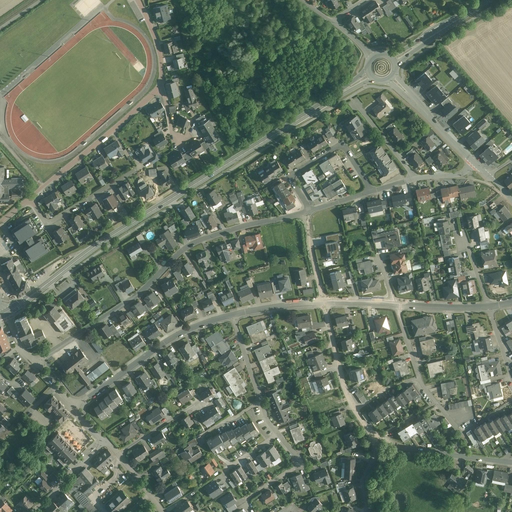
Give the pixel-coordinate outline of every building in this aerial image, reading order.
[(336,0),(327,0),(332,9),(339,5),(336,0)] [(384,0),(387,4),(382,7),(389,16),(393,14),(391,10),(396,7),(393,2),(396,0),(395,0),(384,0)] [(376,1),(368,6),(372,13),(375,12),(377,15),(383,12),(376,1)] [(167,5),(153,8),(157,22),(170,18),(167,5)] [(368,6),(360,12),(365,19),(367,22),(372,19),(369,15),(372,13),(368,6)] [(353,16),(347,21),(351,28),(352,27),(354,29),(358,27),(360,26),(358,23),(353,16)] [(407,16),(405,17),(411,27),(414,25),(407,16)] [(365,19),(358,23),(360,26),(358,27),(361,31),(365,28),(369,34),(372,32),(366,23),(367,22),(365,19)] [(172,42),(164,44),(166,53),(171,52),(171,53),(177,52),(175,45),(173,45),(172,42)] [(181,57),(171,60),(174,70),(184,68),(181,57)] [(436,65),(429,71),(432,75),(439,69),(436,65)] [(454,79),(458,75),(453,69),(449,72),(454,79)] [(425,71),(416,79),(423,86),(432,79),(425,71)] [(173,82),(166,84),(169,98),(178,96),(175,82),(173,82)] [(437,103),(446,95),(440,88),(443,86),(441,84),(434,90),(436,91),(431,96),(437,103)] [(197,105),(192,88),(184,90),(188,104),(190,108),(191,109),(191,110),(195,109),(194,106),(197,105)] [(383,95),(377,98),(380,103),(383,100),(383,101),(386,99),(383,95)] [(441,103),(445,108),(451,103),(452,102),(448,97),(441,103)] [(380,103),(372,109),(380,118),(385,113),(386,113),(387,113),(386,112),(390,109),(383,101),(383,100),(380,103)] [(161,103),(157,106),(160,112),(165,109),(161,103)] [(445,108),(442,110),(448,118),(457,110),(451,103),(445,108)] [(156,105),(148,110),(152,117),(157,114),(157,115),(161,113),(160,112),(157,106),(156,105)] [(458,115),(461,118),(463,116),(465,117),(469,113),(465,109),(458,115)] [(196,119),(199,124),(207,120),(203,114),(196,119)] [(185,117),(180,115),(176,124),(184,128),(185,126),(187,121),(188,119),(184,118),(185,117)] [(356,116),(344,123),(349,131),(348,132),(350,131),(361,124),(356,116)] [(461,118),(453,125),(462,134),(467,129),(465,127),(470,122),(465,117),(463,116),(461,118)] [(214,128),(209,120),(199,126),(204,134),(214,128)] [(484,120),(478,126),(480,129),(487,123),(484,120)] [(361,124),(350,131),(355,139),(367,132),(362,123),(361,124)] [(391,124),(385,128),(389,132),(394,128),(391,124)] [(389,132),(388,133),(395,142),(402,136),(395,127),(394,128),(389,132)] [(219,136),(214,128),(204,134),(209,143),(219,136)] [(431,129),(421,137),(424,139),(427,136),(428,138),(434,133),(431,129)] [(476,130),(466,139),(475,150),(485,141),(476,130)] [(156,139),(153,140),(158,148),(164,144),(165,144),(166,144),(166,143),(167,142),(163,135),(163,134),(156,139)] [(322,135),(315,139),(320,147),(327,143),(322,135)] [(320,147),(315,139),(313,136),(310,138),(312,142),(308,144),(313,152),(320,147)] [(424,139),(421,142),(428,150),(434,145),(428,138),(427,136),(424,139)] [(198,141),(197,140),(192,143),(199,153),(204,150),(200,144),(198,141)] [(484,146),(487,149),(490,146),(493,143),(490,140),(484,146)] [(118,141),(105,149),(110,157),(116,153),(119,157),(125,153),(123,150),(118,141)] [(199,153),(192,143),(187,147),(189,151),(193,157),(199,153)] [(375,147),(368,152),(368,153),(371,158),(373,160),(385,153),(385,152),(384,153),(379,145),(375,147)] [(487,149),(479,155),(487,164),(498,155),(490,146),(487,149)] [(142,147),(138,150),(141,153),(139,155),(144,162),(153,156),(148,149),(145,151),(142,147)] [(411,149),(406,153),(410,158),(415,154),(411,149)] [(300,150),(293,154),(297,162),(305,158),(300,150)] [(179,151),(173,155),(180,165),(185,162),(182,156),(179,151)] [(447,161),(439,152),(433,158),(440,167),(447,161)] [(385,153),(373,160),(373,161),(374,160),(379,168),(391,160),(390,160),(385,153)] [(423,163),(415,153),(415,154),(410,158),(409,158),(416,167),(419,165),(420,165),(419,165),(422,162),(423,163)] [(156,154),(153,156),(150,158),(153,163),(159,159),(156,154)] [(293,154),(285,159),(290,167),(297,162),(293,154)] [(337,154),(328,159),(333,167),(338,165),(339,167),(343,164),(337,154)] [(173,155),(168,158),(174,168),(180,165),(173,155)] [(102,156),(93,162),(94,162),(98,167),(99,166),(101,169),(108,165),(104,159),(102,156)] [(433,161),(430,156),(425,160),(429,165),(433,161)] [(328,159),(319,165),(324,173),(329,170),(330,172),(334,170),(333,167),(328,159)] [(391,160),(379,168),(380,168),(384,175),(396,168),(391,160)] [(276,163),(271,166),(271,167),(276,173),(282,169),(277,162),(276,163)] [(9,193),(9,188),(10,187),(10,190),(12,191),(12,197),(21,197),(21,191),(20,191),(20,187),(22,187),(22,178),(11,178),(11,179),(4,179),(4,176),(4,167),(0,166),(0,201),(9,202),(9,193)] [(86,167),(76,174),(81,183),(88,179),(89,181),(93,178),(86,167)] [(271,167),(265,170),(266,171),(270,178),(276,174),(276,173),(271,167)] [(396,168),(384,175),(379,179),(382,184),(400,173),(397,168),(396,168)] [(165,170),(159,174),(162,179),(160,180),(164,187),(172,182),(168,175),(165,170)] [(311,170),(302,175),(308,183),(312,181),(313,182),(317,180),(311,170)] [(270,178),(266,171),(259,175),(264,183),(270,179),(270,178)] [(149,185),(147,186),(144,180),(138,184),(141,190),(146,198),(150,196),(151,197),(154,194),(153,193),(154,193),(152,190),(153,189),(152,187),(150,188),(149,185)] [(341,180),(336,182),(342,192),(344,192),(347,190),(341,180)] [(71,181),(62,186),(67,194),(76,189),(71,181)] [(281,181),(274,186),(275,189),(276,189),(278,192),(277,192),(278,193),(279,192),(286,187),(285,188),(281,181)] [(121,186),(117,189),(120,194),(124,200),(127,198),(125,193),(128,192),(130,196),(135,193),(128,182),(123,185),(125,187),(122,188),(121,186)] [(342,192),(336,182),(332,185),(332,184),(331,184),(337,193),(337,194),(341,193),(342,192)] [(337,193),(331,184),(323,189),(326,193),(329,199),(337,193)] [(451,187),(441,189),(441,190),(443,198),(444,203),(447,202),(447,203),(449,202),(450,202),(449,198),(460,195),(458,189),(458,186),(457,186),(451,188),(451,187)] [(286,187),(279,192),(280,195),(281,195),(283,198),(290,194),(286,187)] [(429,187),(416,190),(418,201),(432,199),(429,187)] [(470,187),(463,188),(463,187),(458,189),(460,195),(460,198),(472,196),(472,197),(476,196),(475,192),(471,192),(470,187)] [(218,197),(213,190),(206,195),(212,206),(220,201),(219,200),(221,199),(219,196),(218,197)] [(54,192),(44,199),(51,210),(61,204),(60,201),(54,192)] [(283,198),(282,198),(282,199),(283,198),(284,199),(282,200),(285,205),(287,204),(290,203),(292,201),(295,200),(291,193),(290,194),(283,198)] [(237,194),(229,198),(233,205),(239,201),(237,194)] [(404,194),(391,197),(393,205),(406,203),(405,201),(404,195),(404,194)] [(105,203),(104,203),(107,210),(109,210),(112,208),(112,207),(118,203),(112,195),(103,200),(105,203)] [(255,203),(253,198),(243,202),(245,208),(245,207),(246,208),(245,208),(247,212),(248,212),(250,215),(258,212),(255,203)] [(380,200),(366,203),(369,213),(382,210),(382,208),(381,202),(380,200)] [(239,201),(233,205),(234,208),(235,211),(242,209),(240,203),(239,201)] [(96,204),(85,210),(85,211),(88,215),(90,213),(94,219),(102,214),(96,204)] [(189,206),(181,211),(185,218),(187,221),(195,216),(189,206)] [(499,209),(496,211),(497,212),(504,221),(511,216),(504,206),(499,209)] [(356,207),(342,210),(344,220),(358,217),(357,213),(356,207)] [(493,210),(490,211),(493,215),(497,212),(496,211),(499,209),(497,207),(493,210)] [(232,213),(228,214),(228,212),(224,214),(226,220),(227,220),(228,224),(234,222),(239,220),(236,213),(233,214),(232,213)] [(77,215),(70,220),(76,230),(83,225),(77,215)] [(211,217),(210,215),(208,217),(203,220),(210,229),(217,225),(211,217)] [(476,215),(467,217),(468,222),(469,229),(473,228),(479,227),(476,215)] [(29,218),(11,230),(20,244),(25,240),(28,244),(22,248),(31,261),(49,250),(40,237),(34,241),(32,236),(38,232),(29,218)] [(197,225),(185,229),(188,239),(200,235),(198,228),(202,227),(200,220),(195,222),(197,225)] [(447,221),(438,222),(440,234),(449,233),(448,226),(447,221)] [(174,224),(168,228),(171,233),(177,229),(174,224)] [(73,226),(68,229),(72,235),(77,231),(76,230),(73,226)] [(479,227),(473,228),(475,235),(474,235),(475,240),(479,240),(485,239),(485,238),(483,226),(479,227)] [(68,237),(61,227),(52,232),(56,238),(59,243),(68,237)] [(395,229),(382,232),(386,247),(392,245),(393,248),(400,246),(398,238),(397,239),(395,229)] [(167,231),(160,235),(161,237),(156,240),(160,247),(165,244),(169,250),(177,245),(172,237),(171,238),(167,231)] [(141,233),(136,236),(141,244),(146,241),(141,233)] [(324,242),(328,259),(339,257),(336,239),(338,238),(337,233),(325,235),(326,242),(324,242)] [(449,233),(440,234),(442,246),(452,245),(451,240),(450,240),(449,233)] [(259,234),(251,236),(245,238),(247,247),(254,245),(253,244),(255,244),(256,249),(262,248),(259,234)] [(377,234),(372,236),(374,242),(381,241),(380,234),(377,234)] [(138,242),(127,249),(130,254),(128,254),(132,261),(137,258),(135,255),(143,250),(138,242)] [(226,243),(216,247),(220,258),(222,257),(223,261),(229,259),(227,252),(229,251),(226,243)] [(239,248),(232,250),(234,256),(241,253),(239,248)] [(494,250),(481,252),(484,268),(496,266),(493,251),(494,251),(494,250)] [(205,252),(196,255),(199,263),(201,262),(203,269),(209,266),(206,260),(208,259),(205,252)] [(399,256),(397,256),(396,253),(390,255),(392,265),(391,265),(392,269),(393,269),(394,273),(404,271),(407,270),(405,265),(404,266),(403,259),(405,258),(404,253),(399,254),(399,256)] [(12,259),(1,265),(18,297),(30,288),(26,281),(24,282),(19,272),(24,269),(21,263),(16,266),(12,259)] [(363,262),(357,263),(358,267),(357,268),(357,269),(358,268),(358,270),(364,269),(365,274),(373,272),(370,260),(363,262)] [(449,262),(450,268),(459,266),(459,265),(460,265),(459,260),(449,262)] [(190,265),(189,265),(188,262),(181,266),(186,275),(194,270),(190,265)] [(100,266),(96,269),(96,268),(92,270),(92,271),(89,273),(93,280),(104,274),(103,272),(100,266)] [(461,273),(459,266),(450,268),(452,275),(453,275),(461,273),(461,272),(461,273)] [(304,269),(294,271),(297,286),(306,284),(304,269)] [(339,269),(330,272),(332,280),(341,277),(339,269)] [(183,278),(178,270),(173,273),(178,281),(183,278)] [(505,272),(500,273),(489,275),(490,284),(501,282),(502,286),(507,285),(505,272)] [(274,284),(276,293),(276,294),(282,293),(281,292),(291,290),(287,276),(277,279),(278,283),(274,284)] [(341,277),(332,280),(334,288),(344,286),(341,277)] [(405,278),(399,279),(401,290),(404,289),(405,290),(406,290),(405,289),(412,288),(410,277),(409,277),(405,278)] [(425,277),(416,279),(419,291),(428,289),(426,280),(425,277)] [(172,279),(162,286),(168,296),(178,290),(172,279)] [(129,280),(122,285),(127,293),(131,291),(130,291),(134,289),(129,280)] [(369,282),(362,283),(364,292),(380,289),(378,280),(369,282)] [(450,287),(443,289),(445,299),(454,297),(453,295),(458,294),(456,287),(455,280),(454,280),(449,281),(450,287)] [(465,282),(462,282),(464,294),(475,292),(473,280),(465,282)] [(270,283),(257,286),(260,298),(273,295),(272,294),(270,283)] [(249,287),(238,292),(242,303),(254,297),(249,288),(249,287)] [(75,289),(63,298),(66,302),(67,301),(73,308),(84,299),(78,291),(77,292),(75,289)] [(231,291),(220,296),(224,306),(234,301),(232,296),(233,295),(231,291)] [(156,297),(153,293),(144,299),(150,307),(156,303),(159,301),(156,297)] [(213,293),(207,296),(210,300),(211,300),(212,302),(216,300),(213,293)] [(52,299),(45,305),(50,310),(54,307),(57,305),(52,299)] [(93,300),(86,306),(88,309),(89,308),(90,310),(97,305),(93,300)] [(199,306),(196,300),(190,303),(192,307),(193,307),(193,309),(199,306)] [(210,300),(202,304),(205,311),(214,307),(212,302),(211,300),(210,300)] [(139,302),(131,308),(138,319),(144,315),(142,312),(145,310),(142,307),(139,302)] [(50,310),(44,314),(51,323),(53,321),(61,315),(59,312),(54,307),(50,310)] [(192,307),(182,311),(186,320),(196,315),(193,309),(193,307),(192,307)] [(61,315),(53,321),(63,334),(75,325),(62,309),(59,312),(61,315)] [(125,314),(124,313),(118,317),(124,326),(130,321),(129,320),(125,314)] [(89,322),(83,314),(80,315),(87,324),(89,322)] [(173,318),(171,315),(161,323),(165,328),(167,330),(177,323),(173,318)] [(310,315),(296,318),(298,328),(306,327),(312,326),(310,315)] [(346,315),(336,318),(338,326),(348,324),(346,315)] [(26,316),(15,321),(20,331),(18,331),(22,340),(24,339),(27,348),(37,344),(36,342),(45,338),(42,331),(34,334),(26,316)] [(389,329),(386,316),(374,320),(377,329),(384,327),(385,330),(389,329)] [(434,328),(431,316),(421,318),(424,332),(430,330),(430,329),(434,328)] [(421,318),(411,320),(414,333),(419,332),(419,333),(424,332),(421,318)] [(260,321),(246,327),(250,335),(264,330),(260,321)] [(479,322),(472,324),(472,325),(471,326),(472,331),(467,332),(467,334),(474,333),(475,340),(477,339),(481,339),(488,337),(486,330),(484,330),(483,326),(480,326),(479,322)] [(155,325),(145,331),(151,340),(161,333),(158,328),(155,324),(155,325)] [(106,325),(99,330),(103,337),(111,332),(108,328),(106,325)] [(117,330),(113,325),(108,328),(111,332),(113,336),(118,332),(117,330)] [(507,325),(501,328),(505,334),(510,331),(510,330),(507,325)] [(264,330),(250,335),(253,343),(266,338),(267,338),(267,337),(264,330)] [(218,331),(208,337),(207,337),(206,338),(207,338),(205,339),(207,342),(208,344),(212,341),(215,345),(224,340),(218,331)] [(304,331),(295,333),(298,339),(303,337),(306,336),(304,331)] [(4,332),(0,334),(0,352),(11,348),(4,332)] [(137,333),(127,340),(129,342),(139,335),(137,333)] [(306,336),(303,337),(306,344),(317,340),(314,333),(306,336)] [(139,335),(129,342),(136,351),(146,344),(141,338),(139,335)] [(481,339),(477,339),(477,340),(478,339),(480,347),(484,346),(484,349),(493,347),(490,337),(481,339)] [(351,338),(341,341),(344,350),(352,348),(351,344),(352,344),(351,338)] [(394,340),(389,342),(392,352),(394,351),(396,354),(404,352),(399,338),(394,340)] [(433,338),(419,341),(421,346),(422,349),(421,349),(422,349),(423,355),(423,356),(431,354),(430,345),(435,344),(433,338)] [(215,345),(211,348),(211,349),(212,350),(212,349),(214,352),(218,350),(221,354),(229,348),(224,340),(215,345)] [(105,353),(96,341),(92,344),(101,356),(105,353)] [(188,343),(179,349),(186,359),(195,354),(191,347),(188,343)] [(263,347),(254,350),(259,361),(265,359),(263,354),(271,351),(268,344),(263,347)] [(229,348),(221,354),(222,356),(231,351),(229,348)] [(80,350),(68,360),(75,369),(78,367),(88,360),(80,350)] [(174,355),(171,351),(164,356),(167,361),(166,362),(170,369),(178,364),(177,362),(174,357),(175,356),(174,355)] [(222,356),(218,359),(219,359),(218,360),(219,361),(219,360),(221,363),(225,361),(228,365),(230,363),(236,359),(231,351),(222,356)] [(314,356),(308,358),(309,359),(311,365),(324,360),(322,353),(314,356)] [(265,359),(259,361),(264,372),(270,370),(268,365),(275,362),(273,355),(265,359)] [(13,359),(6,366),(15,374),(22,367),(13,359)] [(405,360),(402,361),(402,359),(394,362),(392,362),(395,371),(399,370),(401,376),(410,373),(405,360)] [(75,369),(68,360),(61,365),(60,366),(63,370),(64,369),(68,375),(74,370),(75,369)] [(324,360),(311,365),(313,371),(314,371),(319,369),(327,366),(324,360)] [(440,360),(427,363),(430,377),(435,376),(434,373),(443,371),(442,366),(442,365),(441,365),(440,360)] [(489,363),(484,364),(486,372),(488,372),(495,370),(496,375),(494,375),(494,376),(497,375),(497,376),(498,376),(498,375),(501,374),(499,361),(489,363)] [(238,362),(232,365),(234,368),(234,367),(237,372),(242,368),(238,362)] [(163,371),(158,363),(150,368),(158,379),(165,375),(165,374),(163,371)] [(482,364),(478,365),(479,372),(478,373),(476,374),(477,378),(478,378),(481,378),(481,380),(489,379),(488,372),(486,372),(484,364),(482,365),(482,364)] [(101,365),(91,373),(93,376),(96,379),(106,371),(101,365)] [(270,370),(264,372),(268,383),(275,381),(273,376),(280,373),(277,366),(270,370)] [(82,372),(78,367),(75,369),(74,370),(86,386),(90,383),(88,380),(82,372)] [(234,368),(230,370),(233,376),(238,373),(237,372),(234,367),(234,368)] [(361,368),(349,371),(352,381),(364,378),(361,368)] [(172,377),(166,369),(163,371),(165,374),(165,375),(168,379),(172,377)] [(33,381),(36,378),(31,373),(27,370),(24,374),(22,376),(30,383),(33,381)] [(91,373),(87,375),(83,370),(82,372),(88,380),(93,376),(91,373)] [(238,373),(233,376),(230,370),(223,374),(230,385),(231,385),(233,387),(235,386),(237,390),(233,392),(236,397),(242,393),(242,394),(246,391),(242,384),(244,383),(238,373)] [(150,381),(145,372),(140,375),(148,387),(152,384),(153,384),(150,381)] [(320,372),(314,375),(316,381),(323,378),(320,372)] [(148,387),(140,375),(135,378),(141,387),(143,390),(148,387)] [(316,381),(313,382),(316,391),(319,389),(320,393),(330,389),(326,377),(323,378),(316,381)] [(454,381),(440,383),(443,399),(450,397),(449,388),(455,387),(454,381)] [(136,392),(130,383),(122,388),(126,393),(128,397),(129,396),(136,392)] [(491,385),(487,386),(487,387),(488,392),(492,391),(493,398),(502,396),(499,383),(491,385)] [(420,396),(412,384),(406,388),(412,397),(412,398),(414,400),(420,396)] [(189,388),(177,396),(182,404),(194,397),(191,393),(189,388)] [(412,397),(406,388),(400,392),(406,401),(412,397)] [(115,389),(109,393),(110,395),(104,398),(105,400),(111,408),(117,404),(116,403),(122,399),(115,389)] [(209,389),(201,394),(206,402),(214,396),(214,395),(209,389)] [(359,389),(354,392),(362,404),(367,401),(359,389)] [(20,395),(18,397),(19,397),(27,405),(34,398),(25,390),(20,395)] [(16,391),(11,396),(16,400),(19,397),(18,397),(20,395),(16,391)] [(219,392),(214,395),(214,396),(216,400),(220,397),(222,396),(219,392)] [(400,392),(395,397),(399,403),(400,405),(406,401),(400,392)] [(128,397),(126,393),(123,395),(128,403),(131,400),(129,396),(128,397)] [(270,397),(274,409),(282,406),(278,394),(270,397)] [(393,395),(388,399),(394,407),(399,403),(395,397),(393,395)] [(65,407),(59,401),(59,402),(53,396),(46,403),(47,403),(44,405),(50,411),(51,410),(56,415),(55,416),(60,422),(63,420),(70,413),(64,407),(65,407)] [(242,402),(234,399),(232,406),(240,409),(242,402)] [(388,399),(382,403),(388,411),(394,407),(388,399)] [(105,400),(99,403),(100,405),(94,408),(101,418),(107,414),(106,413),(112,410),(111,408),(105,400)] [(449,408),(450,411),(472,407),(471,401),(448,405),(449,408)] [(282,406),(274,409),(280,423),(288,419),(285,411),(290,408),(291,409),(288,403),(282,406)] [(388,411),(382,403),(376,407),(382,415),(388,411)] [(164,416),(158,407),(152,412),(153,413),(146,417),(149,421),(149,422),(150,422),(151,425),(164,416)] [(169,413),(166,407),(161,410),(165,415),(169,413)] [(376,407),(368,413),(374,421),(382,415),(376,407)] [(215,408),(210,411),(210,412),(208,413),(212,419),(220,414),(215,408)] [(208,413),(206,415),(206,414),(200,418),(205,424),(212,419),(208,413)] [(340,413),(331,417),(335,427),(345,424),(341,413),(340,413)] [(426,418),(425,418),(430,425),(431,428),(440,423),(434,413),(426,418)] [(511,424),(506,416),(506,415),(500,418),(505,427),(506,429),(511,425),(511,424)] [(188,416),(181,420),(186,428),(193,423),(192,420),(191,421),(188,416)] [(292,417),(288,419),(280,423),(281,425),(294,420),(292,417)] [(430,425),(425,418),(426,418),(425,417),(419,420),(424,429),(430,425)] [(449,423),(445,417),(441,420),(444,426),(449,423)] [(500,418),(499,417),(493,421),(499,430),(499,431),(505,427),(500,418)] [(137,434),(134,429),(136,427),(134,425),(137,423),(136,420),(122,429),(125,435),(122,437),(124,442),(129,439),(130,439),(131,438),(131,437),(137,434)] [(204,425),(201,420),(198,422),(199,423),(205,431),(207,430),(204,425)] [(424,429),(419,420),(413,424),(417,431),(418,432),(424,429)] [(499,430),(493,421),(492,420),(486,424),(492,432),(493,434),(499,430)] [(259,433),(251,421),(246,425),(253,436),(253,437),(259,433)] [(492,432),(486,424),(486,422),(480,426),(486,436),(492,432)] [(417,431),(413,424),(412,423),(405,427),(410,436),(417,431)] [(246,425),(245,424),(239,427),(246,439),(247,439),(253,436),(246,425)] [(239,427),(239,426),(233,430),(239,440),(241,442),(246,439),(239,427)] [(290,430),(295,443),(304,440),(299,426),(290,430)] [(486,436),(480,426),(474,430),(477,436),(480,440),(486,436)] [(405,427),(397,432),(403,440),(410,436),(405,427)] [(233,430),(231,428),(226,432),(233,444),(239,440),(233,430)] [(471,430),(466,433),(477,451),(482,448),(481,447),(475,437),(471,430)] [(226,432),(225,431),(220,435),(226,445),(227,447),(233,444),(226,432)] [(354,432),(344,436),(348,447),(352,446),(352,447),(356,446),(355,444),(358,443),(354,432)] [(78,454),(58,433),(48,443),(48,444),(45,447),(52,454),(55,450),(61,456),(57,460),(64,466),(67,463),(68,464),(78,454)] [(165,439),(162,433),(152,439),(156,445),(165,439)] [(210,436),(205,440),(213,453),(226,445),(220,435),(218,433),(211,438),(210,436)] [(477,436),(475,437),(481,447),(483,446),(480,440),(477,436)] [(460,437),(445,445),(448,451),(463,442),(460,437)] [(194,438),(189,442),(192,447),(197,443),(194,438)] [(318,443),(316,444),(310,447),(309,447),(308,449),(311,455),(313,456),(316,455),(318,459),(321,458),(321,456),(320,454),(321,454),(322,452),(321,451),(322,449),(320,444),(318,443)] [(193,451),(189,445),(184,449),(185,450),(180,453),(185,461),(188,458),(191,463),(203,455),(198,448),(193,451)] [(144,446),(137,450),(137,449),(132,452),(138,460),(148,453),(144,446)] [(273,446),(256,457),(260,463),(263,467),(280,456),(273,446)] [(108,449),(97,459),(104,466),(114,457),(108,449)] [(212,457),(209,459),(214,467),(218,464),(212,457)] [(355,458),(346,458),(345,468),(354,468),(355,458)] [(256,467),(251,461),(246,464),(250,471),(253,474),(258,471),(256,467)] [(208,463),(199,468),(204,476),(213,471),(208,463)] [(263,467),(260,463),(256,467),(258,471),(259,473),(262,471),(262,470),(264,469),(263,467)] [(474,470),(467,464),(463,468),(470,474),(474,470)] [(164,472),(160,466),(153,471),(157,477),(155,478),(158,482),(166,477),(170,474),(167,470),(164,472)] [(245,474),(240,467),(235,470),(242,480),(247,477),(245,474)] [(94,478),(86,468),(69,483),(77,493),(81,489),(81,488),(84,486),(85,487),(87,485),(91,489),(99,482),(95,477),(94,478)] [(354,468),(345,468),(345,478),(354,479),(354,468)] [(326,469),(313,474),(317,483),(324,480),(325,483),(330,481),(326,469)] [(490,478),(492,471),(488,470),(487,471),(479,469),(476,479),(485,482),(486,477),(490,478)] [(118,476),(113,470),(109,473),(114,479),(118,476)] [(242,480),(235,470),(230,474),(234,481),(236,484),(237,484),(242,480)] [(467,480),(454,470),(446,480),(459,490),(467,480)] [(507,473),(494,470),(492,479),(506,482),(507,473)] [(49,477),(42,471),(38,475),(43,480),(44,479),(46,480),(49,477)] [(53,473),(49,477),(53,481),(57,477),(53,473)] [(300,474),(291,478),(294,486),(295,486),(296,490),(300,488),(301,490),(305,489),(303,485),(304,485),(300,474)] [(46,480),(44,479),(43,480),(38,485),(45,492),(51,486),(46,480)] [(216,479),(204,486),(212,498),(224,491),(216,479)] [(284,483),(282,485),(281,483),(275,487),(280,495),(286,491),(285,490),(288,489),(287,488),(284,483)] [(173,489),(169,491),(169,492),(164,495),(167,499),(168,499),(170,503),(182,495),(180,491),(181,491),(177,486),(173,489)] [(84,492),(81,489),(77,493),(73,495),(84,508),(85,507),(90,511),(91,511),(95,507),(90,502),(92,501),(85,494),(89,491),(88,490),(87,491),(87,490),(84,492)] [(346,490),(343,491),(346,501),(347,501),(355,498),(356,498),(353,489),(352,489),(348,490),(346,489),(346,490)] [(123,491),(106,507),(110,511),(116,511),(118,510),(119,511),(126,505),(125,504),(130,499),(123,491)] [(270,491),(262,496),(266,503),(274,497),(270,491)] [(63,492),(57,497),(60,500),(66,506),(71,500),(63,492)] [(231,493),(221,499),(223,504),(226,502),(228,506),(229,507),(234,503),(236,502),(231,493)] [(311,498),(308,500),(312,504),(316,499),(317,499),(318,498),(316,495),(314,497),(311,498)] [(26,501),(23,498),(18,503),(23,508),(25,511),(34,503),(29,498),(26,501)] [(312,504),(308,508),(311,511),(313,511),(322,504),(317,499),(316,499),(312,504)] [(63,508),(66,506),(60,500),(58,503),(60,506),(63,508)] [(187,500),(173,510),(174,511),(188,511),(193,509),(187,500)] [(19,511),(23,508),(18,503),(14,507),(19,511)] [(53,503),(45,510),(47,511),(57,511),(58,511),(60,509),(58,508),(53,503)] [(234,503),(229,507),(228,506),(226,508),(228,511),(230,511),(237,508),(234,503)]
